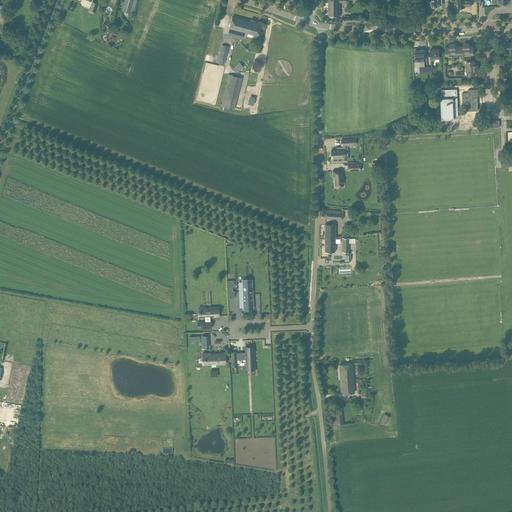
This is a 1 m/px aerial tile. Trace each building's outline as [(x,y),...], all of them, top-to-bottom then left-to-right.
[(132,0),(124,0),(121,10),(130,12),(132,0)] [(328,0),(329,16),(340,16),(340,14),(340,9),(340,0),(328,0)] [(429,5),(429,7),(430,7),(430,8),(433,8),(433,7),(438,7),(438,5),(442,5),(441,0),(427,0),(428,2),(429,2),(429,3),(428,3),(428,5),(429,5)] [(232,16),(231,21),(229,28),(227,35),(242,39),(244,32),(258,35),(261,24),(232,16)] [(459,46),(460,55),(467,54),(466,46),(467,46),(467,45),(468,45),(468,43),(464,43),(463,44),(463,46),(459,46)] [(449,47),(445,47),(446,55),(453,55),(452,46),(453,46),(453,45),(454,45),(454,44),(450,44),(449,44),(449,47)] [(222,45),(219,59),(220,59),(219,63),(224,65),(229,46),(222,45)] [(430,49),(430,54),(430,58),(431,58),(431,60),(435,60),(435,58),(440,58),(439,49),(430,49)] [(415,50),(415,55),(415,58),(413,58),(413,61),(424,61),(424,58),(424,50),(415,50)] [(472,57),(466,57),(467,66),(467,68),(475,67),(475,66),(477,66),(478,66),(478,64),(475,64),(475,60),(472,60),(472,57)] [(240,62),(233,68),(237,72),(243,67),(240,62)] [(478,70),(478,66),(477,66),(475,66),(475,67),(467,68),(467,75),(476,74),(475,70),(478,70)] [(229,74),(221,106),(226,107),(234,109),(237,98),(229,96),(235,75),(229,74)] [(463,107),(478,106),(477,88),(462,89),(463,107)] [(441,119),(449,119),(454,119),(454,117),(458,116),(457,89),(453,89),(445,90),(445,89),(441,90),(441,98),(440,98),(441,119)] [(337,149),(331,150),(331,151),(332,158),(333,158),(333,161),(348,160),(348,155),(344,155),(343,149),(343,147),(337,147),(337,149)] [(343,176),(341,176),(341,170),(333,170),(333,177),(334,177),(335,186),(336,186),(336,185),(335,185),(335,184),(339,184),(340,184),(343,183),(343,176)] [(343,211),(330,210),(325,209),(325,217),(330,218),(343,219),(343,211)] [(325,224),(325,238),(335,238),(335,224),(325,224)] [(325,238),(325,251),(335,251),(335,238),(325,238)] [(244,305),(245,308),(253,308),(252,280),(243,280),(243,291),(240,291),(240,306),(244,305)] [(206,325),(201,325),(202,329),(212,328),(212,321),(211,321),(211,316),(215,316),(219,316),(219,307),(210,307),(210,308),(206,308),(206,307),(200,308),(200,313),(204,313),(204,316),(205,316),(206,325)] [(245,347),(245,353),(237,353),(238,354),(236,354),(236,352),(231,352),(232,357),(230,357),(230,361),(232,361),(232,366),(237,366),(236,359),(247,358),(248,369),(255,369),(255,361),(253,361),(253,358),(252,347),(245,347)] [(211,353),(204,354),(205,358),(204,358),(204,360),(205,360),(205,364),(211,364),(211,362),(216,362),(216,364),(220,363),(225,363),(225,361),(225,353),(220,353),(220,354),(216,354),(216,353),(211,353)] [(341,393),(346,393),(354,392),(352,363),(344,364),(339,364),(341,393)] [(342,408),(330,409),(331,424),(343,423),(342,408)] [(390,416),(385,413),(380,422),(385,425),(390,416)]
